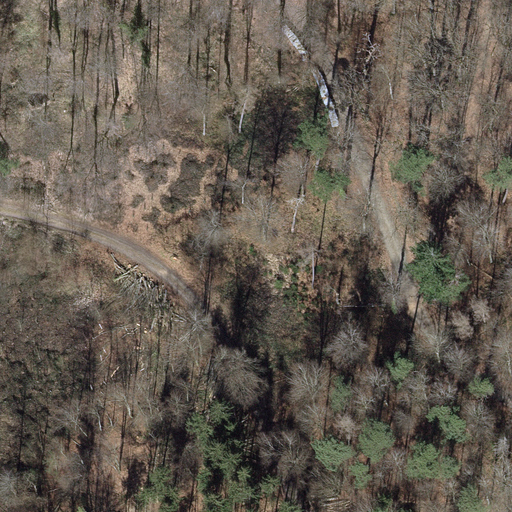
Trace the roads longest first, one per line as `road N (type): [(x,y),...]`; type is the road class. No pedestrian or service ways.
road 1 (track): [(276,0),(319,43),(416,309),(455,362),(511,396)]
road 2 (track): [(0,204),(104,234),(183,285),(241,359),(301,511)]
